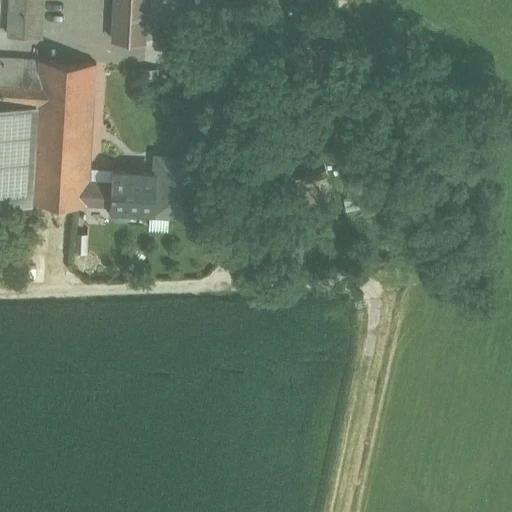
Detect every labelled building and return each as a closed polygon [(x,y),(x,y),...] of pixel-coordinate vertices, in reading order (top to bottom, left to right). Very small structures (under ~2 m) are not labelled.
[(43,0),(10,0),(8,35),(41,37),(43,0)] [(114,0),(112,41),(145,43),(147,0),(114,0)] [(27,59),(0,57),(0,124),(23,125),(27,59)] [(23,125),(0,124),(0,199),(37,202),(41,141),(35,141),(39,60),(27,59),(23,125)] [(96,63),(40,60),(39,60),(35,141),(41,141),(91,144),(96,63)] [(91,144),(41,141),(37,202),(88,205),(88,204),(87,204),(88,181),(89,181),(91,144)] [(323,157),(292,167),(298,186),(329,177),(323,157)] [(175,164),(156,163),(156,173),(155,208),(168,208),(168,214),(194,216),(196,159),(175,158),(175,164)] [(113,171),(112,182),(89,181),(88,181),(87,204),(88,204),(111,205),(111,207),(111,209),(112,209),(112,214),(117,219),(125,220),(131,215),(131,210),(155,211),(155,208),(156,173),(113,171)]
